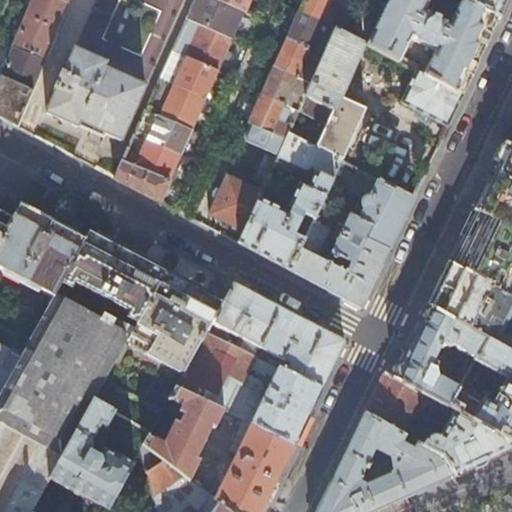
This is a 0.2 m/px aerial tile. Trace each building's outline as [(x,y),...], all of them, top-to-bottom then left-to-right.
[(68,3),(61,0),(32,0),(25,19),(56,32),(68,3)] [(69,0),(66,9),(87,17),(94,0),(69,0)] [(217,0),(194,0),(185,19),(232,39),(238,23),(244,12),(217,0)] [(217,0),(244,12),(248,0),(217,0)] [(347,0),(302,0),(298,10),(335,28),(347,0)] [(479,50),(494,16),(460,0),(459,0),(447,25),(422,12),(428,0),(387,0),(364,45),(396,62),(409,37),(434,50),(420,75),(459,96),(467,78),(479,50)] [(460,0),(494,16),(499,19),(508,0),(460,0)] [(335,28),(298,10),(292,23),(284,40),(313,52),(316,47),(310,44),(315,35),(329,41),(335,29),(335,28)] [(56,32),(25,19),(20,31),(12,49),(43,61),(56,32)] [(232,39),(185,19),(171,51),(217,71),(225,53),(232,39)] [(304,97),(297,111),(325,126),(314,148),(340,162),(341,163),(363,111),(338,98),(363,44),(335,29),(329,41),(322,56),(317,69),(310,84),(304,97)] [(313,52),(284,40),(279,52),(272,67),(310,84),(317,69),(302,63),(306,53),(311,56),(313,52)] [(43,61),(12,49),(9,56),(0,76),(31,90),(43,61)] [(78,123),(121,141),(145,87),(103,68),(105,63),(73,49),(63,74),(60,72),(52,89),(55,90),(45,113),(76,127),(78,123)] [(171,51),(169,56),(158,80),(205,99),(210,87),(217,71),(171,51)] [(310,84),(272,67),(268,77),(260,95),(288,106),(290,101),(285,99),(289,90),(304,97),(310,84)] [(461,97),(459,96),(420,75),(415,72),(401,102),(435,120),(447,126),(461,97)] [(31,90),(0,76),(0,117),(15,126),(31,90)] [(205,99),(158,80),(145,110),(190,131),(198,114),(205,99)] [(288,106),(260,95),(254,107),(247,122),(250,123),(285,138),(287,134),(291,125),(276,119),(281,107),(286,110),(288,106)] [(190,131),(145,110),(133,135),(180,155),(185,143),(190,131)] [(278,155),(285,138),(250,123),(243,137),(246,141),(278,155)] [(287,134),(285,138),(278,155),(277,155),(306,169),(313,166),(314,170),(307,187),(298,183),(288,204),(289,206),(292,207),(289,212),(258,198),(243,231),(238,244),(264,258),(288,270),(299,249),(312,220),(319,207),(326,191),(333,175),(340,162),(314,148),(287,134)] [(180,155),(133,135),(122,161),(168,181),(175,166),(180,155)] [(511,148),(503,144),(489,176),(473,210),(511,228),(511,148)] [(164,190),(168,181),(122,161),(114,178),(130,186),(159,201),(164,190)] [(220,221),(243,231),(258,198),(261,192),(226,175),(207,214),(220,221)] [(333,175),(326,191),(334,195),(336,191),(337,192),(343,180),(333,175)] [(354,202),(349,215),(372,226),(365,242),(386,252),(395,233),(412,199),(367,176),(360,191),(369,195),(366,196),(363,199),(362,205),(363,207),(354,202)] [(20,205),(10,224),(0,241),(0,272),(52,299),(85,238),(56,223),(20,205)] [(329,228),(328,228),(330,223),(321,219),(325,209),(319,207),(312,220),(299,249),(288,270),(325,289),(360,307),(375,275),(386,252),(365,242),(372,226),(349,215),(348,214),(329,253),(349,264),(345,272),(315,257),(329,228)] [(511,228),(473,210),(465,228),(448,263),(511,297),(511,228)] [(0,241),(10,224),(0,218),(0,241)] [(89,231),(85,238),(52,299),(0,394),(0,425),(8,430),(36,445),(61,458),(92,402),(126,342),(165,271),(126,251),(89,231)] [(511,297),(448,263),(437,284),(427,306),(487,340),(495,344),(511,309),(511,297)] [(192,286),(165,271),(126,342),(184,373),(206,334),(212,324),(224,303),(192,286)] [(234,284),(224,303),(212,324),(259,349),(279,308),(256,296),(234,284)] [(487,340),(427,306),(419,323),(400,360),(392,377),(424,395),(436,401),(449,409),(460,389),(439,378),(434,370),(437,364),(433,363),(442,348),(445,349),(455,348),(476,360),(487,340)] [(305,322),(279,308),(259,349),(255,358),(263,361),(267,353),(288,364),(284,372),(321,389),(335,362),(339,352),(344,342),(305,322)] [(263,361),(255,358),(206,334),(184,373),(176,388),(294,445),(307,417),(321,389),(284,372),(263,361)] [(511,353),(495,344),(487,340),(476,360),(475,363),(506,380),(493,406),(461,388),(460,389),(449,409),(511,442),(511,353)] [(0,365),(10,349),(0,343),(0,365)] [(456,378),(464,382),(472,367),(464,363),(456,378)] [(424,395),(392,377),(383,372),(373,394),(364,413),(403,435),(407,427),(424,395)] [(294,445),(176,388),(168,403),(171,405),(172,402),(179,406),(178,408),(181,410),(177,416),(181,418),(177,423),(175,422),(163,444),(148,437),(144,444),(190,479),(199,462),(196,460),(211,428),(214,430),(221,416),(241,426),(229,450),(237,453),(215,498),(232,511),(261,511),(275,485),(294,445)] [(511,448),(511,442),(449,409),(436,401),(433,406),(436,412),(449,420),(442,434),(433,429),(431,432),(416,425),(413,430),(407,427),(403,435),(443,457),(454,475),(478,464),(511,448)] [(114,413),(92,402),(61,458),(50,478),(108,510),(135,461),(120,452),(117,455),(105,447),(100,449),(98,452),(92,449),(91,442),(100,426),(104,427),(108,424),(114,413)] [(454,475),(443,457),(403,435),(364,413),(338,467),(315,511),(371,511),(390,504),(405,497),(454,475)] [(150,434),(161,440),(171,421),(160,416),(150,434)] [(190,479),(144,444),(141,450),(157,511),(232,511),(215,498),(190,479)] [(31,511),(50,478),(61,458),(36,445),(0,511),(31,511)] [(396,511),(409,507),(405,497),(390,504),(371,511),(396,511)]
